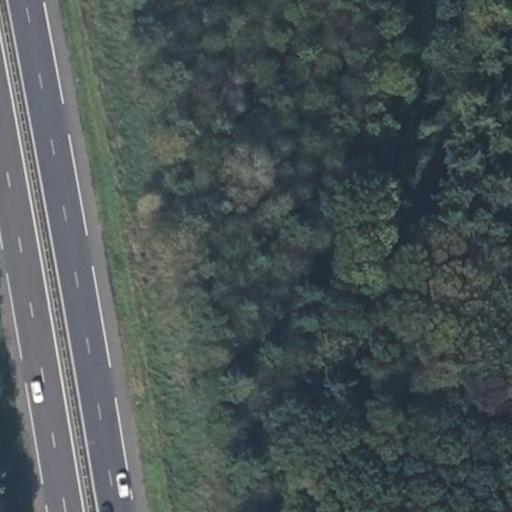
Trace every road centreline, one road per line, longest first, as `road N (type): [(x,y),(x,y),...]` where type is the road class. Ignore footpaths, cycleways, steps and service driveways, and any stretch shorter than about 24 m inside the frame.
road 1 (trunk): [(116,511),(25,0)]
road 2 (trunk): [(0,128),(66,511)]
road 3 (track): [(511,343),(364,308)]
